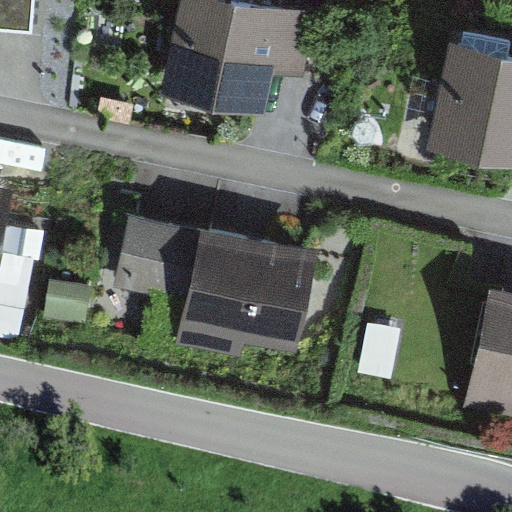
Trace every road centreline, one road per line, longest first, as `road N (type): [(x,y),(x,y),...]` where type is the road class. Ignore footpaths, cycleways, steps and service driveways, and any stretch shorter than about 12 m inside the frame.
road 1 (tertiary): [(511,491),(0,380)]
road 2 (residential): [(0,114),(511,222)]
